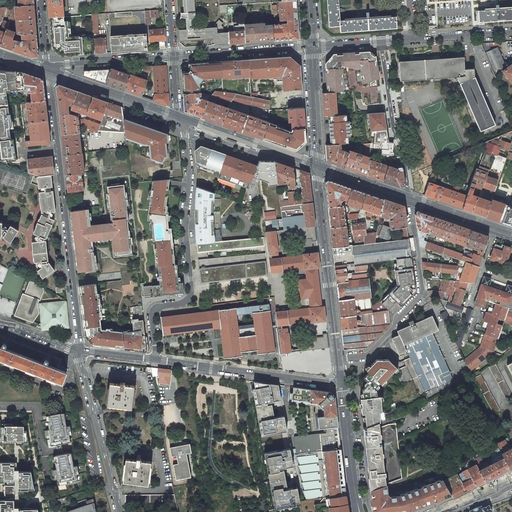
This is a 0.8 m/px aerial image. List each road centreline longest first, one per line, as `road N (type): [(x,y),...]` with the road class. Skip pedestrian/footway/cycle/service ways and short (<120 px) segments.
road 1 (residential): [(80,350),(47,76)]
road 2 (residential): [(183,125),(191,289),(185,301),(153,310),(155,359)]
road 3 (residential): [(410,203),(421,294),(367,355),(338,358)]
road 4 (residential): [(155,359),(342,385)]
road 5 (tertiary): [(338,358),(317,171)]
road 6 (residential): [(80,350),(118,511)]
road 7 (residential): [(382,42),(410,203)]
road 8 (secondary): [(47,76),(183,125)]
road 9 (secondary): [(183,125),(317,171)]
road 10 (residential): [(312,48),(173,55)]
road 11 (residential): [(47,76),(56,64),(173,55)]
road 12 (unknown): [(99,411),(143,412),(145,391),(139,377),(90,374)]
road 13 (residential): [(511,32),(382,42)]
road 14 (tertiary): [(357,511),(342,385)]
road 15 (tertiary): [(317,171),(312,48)]
